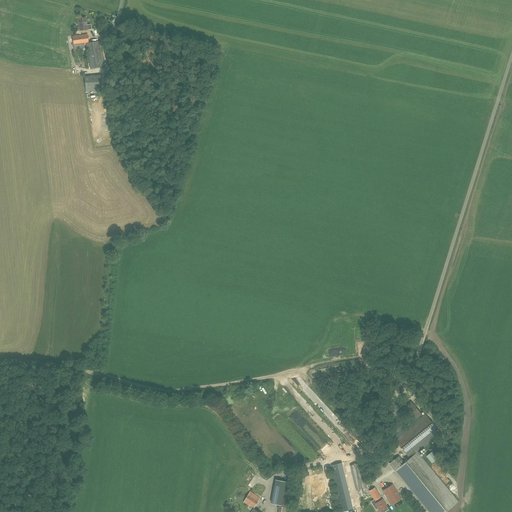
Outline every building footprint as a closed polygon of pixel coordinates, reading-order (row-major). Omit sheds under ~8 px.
[(91,24),(87,25),(86,17),(78,18),(80,30),(92,29),(91,24)] [(84,43),(88,42),(87,34),(72,36),(74,49),(84,48),(84,43)] [(90,68),(103,66),(99,41),(86,43),(90,68)] [(100,75),(84,76),(86,92),(102,90),(100,75)] [(363,445),(347,426),(346,427),(326,404),(322,407),(358,449),(363,445)] [(441,433),(425,413),(394,439),(410,458),(405,463),(399,456),(390,463),(430,511),(444,511),(457,502),(417,452),(441,433)] [(432,451),(426,456),(432,463),(438,458),(432,451)] [(341,511),(355,511),(344,462),(330,465),(341,511)] [(361,463),(350,465),(356,490),(358,490),(360,497),(366,495),(364,488),(366,488),(361,463)] [(271,503),(286,506),(291,482),(276,479),(271,503)] [(391,504),(400,499),(392,485),(383,490),(391,504)] [(378,509),(380,511),(387,507),(382,499),(380,500),(378,498),(380,497),(374,487),(369,491),(376,502),(372,504),(376,510),(378,509)] [(255,506),(260,498),(253,493),(248,501),(255,506)]
